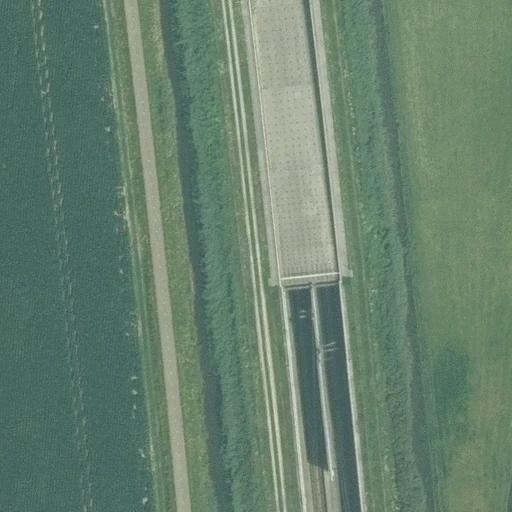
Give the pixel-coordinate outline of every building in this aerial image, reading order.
[(238,0),(257,154),(270,278),(280,277),(250,0),(238,0)] [(250,0),(280,277),(339,271),(308,0),(250,0)] [(308,0),(339,271),(351,270),(319,0),(308,0)] [(270,278),(268,279),(268,287),(278,286),(279,286),(281,286),(297,284),(303,284),(309,283),(313,283),(319,282),(325,281),(341,280),(342,279),(344,279),(351,278),(355,278),(354,269),(351,270),(339,271),(280,277),(270,278)] [(365,511),(360,451),(342,279),(341,280),(358,452),(363,511),(365,511)] [(313,283),(309,283),(321,400),(328,481),(332,480),(330,454),(313,283)] [(302,511),(293,402),(281,286),(279,286),(291,402),(300,511),(302,511)]
